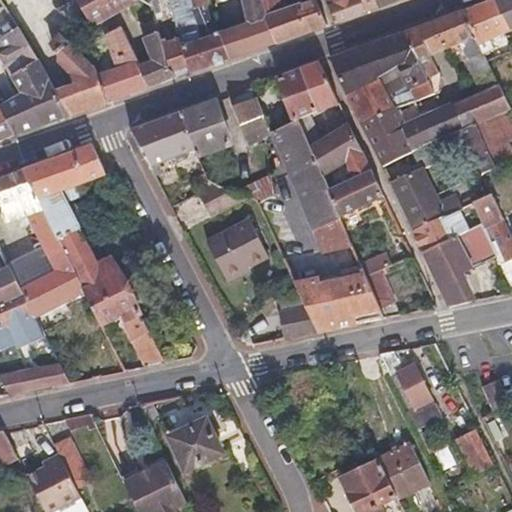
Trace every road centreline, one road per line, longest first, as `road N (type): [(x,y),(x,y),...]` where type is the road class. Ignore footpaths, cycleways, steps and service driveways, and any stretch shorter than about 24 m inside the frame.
road 1 (tertiary): [(101,124),(444,0)]
road 2 (tertiary): [(511,306),(226,368)]
road 3 (residential): [(101,124),(226,368)]
road 4 (tertiary): [(226,368),(0,417)]
road 5 (residential): [(236,388),(297,511)]
